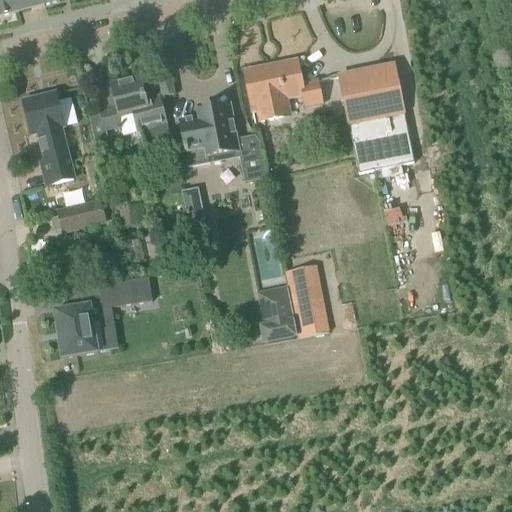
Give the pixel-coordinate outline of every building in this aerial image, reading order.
[(0,0),(0,18),(18,14),(14,0),(0,0)] [(44,8),(44,7),(42,0),(14,0),(18,14),(44,8)] [(253,113),(256,113),(259,126),(292,119),(289,102),(303,100),(306,110),(322,106),(317,82),(302,86),(297,63),(244,73),(253,113)] [(339,78),(347,116),(353,148),(360,176),(414,165),(394,67),(339,78)] [(111,86),(116,108),(100,112),(105,132),(121,128),(124,138),(138,134),(138,136),(140,135),(144,151),(172,144),(161,98),(146,102),(140,79),(111,86)] [(164,98),(174,96),(171,79),(160,81),(164,98)] [(41,163),(47,188),(74,181),(61,130),(64,129),(56,95),(23,104),(32,137),(38,135),(45,162),(41,163)] [(229,108),(201,114),(198,114),(198,116),(199,115),(200,120),(180,124),(189,169),(210,165),(209,159),(240,153),(246,184),(266,180),(260,146),(256,139),(236,143),(229,108)] [(158,183),(161,199),(181,195),(178,179),(158,183)] [(140,195),(131,187),(124,195),(133,203),(140,195)] [(183,193),(189,226),(205,223),(199,190),(183,193)] [(100,204),(77,209),(58,214),(63,235),(105,224),(100,204)] [(317,268),(286,274),(299,340),(329,334),(317,268)] [(136,281),(94,288),(97,310),(139,304),(136,281)] [(298,339),(288,289),(257,295),(263,326),(259,327),(263,346),(298,339)] [(91,307),(55,313),(62,360),(98,354),(91,307)]
